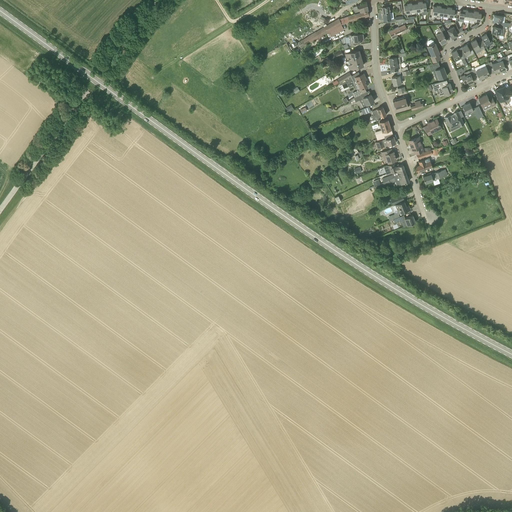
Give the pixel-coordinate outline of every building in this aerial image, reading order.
[(368,10),(367,3),(357,6),(353,7),(356,14),(368,10)] [(391,10),(390,4),(389,4),(383,5),(383,4),(382,4),(382,7),(381,7),(382,14),(390,13),(390,10),(391,10)] [(358,19),(360,18),(361,20),(366,18),(366,16),(369,15),(368,10),(356,14),(339,20),(341,24),(358,19)] [(502,22),(503,16),(494,15),(493,21),(498,22),(498,25),(508,26),(510,23),(504,22),(502,22)] [(339,20),(339,18),(292,45),(295,51),(296,51),(302,48),(317,38),(323,35),(327,32),(341,25),(339,20)] [(396,33),(406,29),(405,24),(408,24),(415,23),(413,19),(411,19),(408,20),(403,20),(398,21),(398,27),(389,31),(392,38),(397,36),(396,33)] [(330,37),(344,30),(341,25),(327,32),(330,37)] [(503,36),(504,29),(507,29),(508,26),(498,25),(497,27),(492,27),(491,33),(500,34),(500,35),(503,36)] [(441,44),(447,41),(444,35),(447,34),(443,27),(438,29),(440,33),(436,35),(441,44)] [(458,35),(453,27),(447,30),(452,38),(458,35)] [(363,41),(362,33),(349,35),(351,45),(355,45),(355,42),(363,41)] [(486,46),(493,43),(491,40),(490,41),(486,34),(481,37),(483,41),(481,43),(484,48),(486,47),(486,46)] [(478,44),(476,39),(471,42),(475,50),(480,47),(481,50),(484,48),(481,43),(478,44)] [(286,43),(282,46),(289,56),(293,54),(286,43)] [(439,53),(435,43),(427,46),(432,56),(430,57),(433,63),(440,59),(438,54),(439,53)] [(471,52),(467,44),(461,47),(464,52),(461,53),(464,58),(465,58),(467,57),(466,55),(471,52)] [(313,50),(314,55),(325,51),(323,47),(313,50)] [(360,54),(359,50),(345,54),(346,58),(348,57),(350,61),(361,58),(361,54),(360,54)] [(459,54),(456,50),(451,53),(455,60),(460,58),(464,64),(466,63),(464,58),(461,53),(459,54)] [(330,60),(343,54),(341,51),(328,56),(330,60)] [(497,62),(500,71),(505,69),(504,64),(507,63),(505,57),(502,58),(502,60),(497,62)] [(363,66),(362,61),(361,58),(350,61),(347,62),(348,66),(349,66),(350,69),(363,66)] [(488,63),(490,69),(493,68),(495,72),(500,71),(497,62),(492,64),(491,62),(488,63)] [(447,76),(443,67),(440,68),(438,63),(429,65),(431,71),(435,70),(438,79),(447,76)] [(485,64),(486,66),(481,68),(484,77),(490,74),(488,70),(490,69),(488,63),(485,64)] [(474,76),(477,74),(479,79),(484,77),(481,68),(479,66),(474,68),(475,69),(472,70),(474,76)] [(472,77),(474,76),(472,70),(469,71),(464,73),(465,76),(461,78),(464,84),(468,82),(469,84),(474,81),(472,77)] [(352,76),(349,72),(337,80),(340,83),(351,76),(352,76)] [(359,95),(364,93),(369,90),(367,86),(364,80),(366,80),(365,77),(363,73),(360,75),(358,72),(352,76),(351,76),(352,79),(355,78),(360,90),(357,91),(359,95)] [(393,85),(402,83),(400,75),(392,78),(393,85)] [(448,84),(447,80),(432,84),(434,91),(438,89),(440,93),(439,93),(440,96),(444,94),(445,96),(446,95),(448,96),(449,94),(450,94),(450,93),(453,91),(450,83),(448,84)] [(511,95),(511,91),(510,86),(505,88),(504,87),(495,90),(500,101),(504,99),(505,100),(506,102),(507,102),(509,102),(510,101),(511,99),(510,98),(510,96),(511,95)] [(364,93),(359,95),(354,98),(355,101),(356,102),(359,100),(363,107),(366,105),(374,101),(371,94),(366,96),(364,93)] [(488,98),(486,94),(478,98),(482,107),(490,103),(492,106),(496,104),(492,96),(488,98)] [(410,105),(408,96),(393,100),(396,110),(410,105)] [(423,107),(422,102),(422,101),(420,102),(420,101),(414,102),(415,104),(410,105),(412,110),(423,107)] [(464,104),(464,105),(463,106),(467,115),(471,113),(473,116),(478,113),(475,108),(473,109),(470,103),(466,105),(464,104)] [(363,115),(371,112),(369,106),(361,110),(363,115)] [(386,115),(383,107),(377,109),(372,111),(373,112),(376,119),(381,117),(386,115)] [(450,129),(458,125),(459,127),(464,124),(461,118),(458,112),(457,111),(453,113),(454,114),(450,116),(450,115),(444,117),(446,121),(446,122),(446,123),(446,124),(447,124),(447,125),(448,125),(450,129)] [(392,133),(388,119),(379,122),(382,130),(375,132),(377,140),(385,138),(384,136),(392,133)] [(441,129),(436,119),(428,123),(429,125),(425,127),(428,135),(441,129)] [(396,143),(392,133),(384,136),(385,138),(385,139),(375,142),(377,149),(396,143)] [(423,151),(419,137),(417,138),(409,141),(412,150),(414,149),(415,153),(423,151)] [(438,154),(437,152),(439,151),(443,150),(442,147),(432,150),(434,156),(438,154)] [(358,152),(356,148),(348,153),(350,157),(358,152)] [(396,160),(393,152),(392,152),(391,149),(382,152),(383,156),(384,159),(387,158),(388,162),(396,160)] [(418,159),(432,154),(431,150),(416,155),(418,159)] [(432,167),(430,161),(429,158),(418,162),(420,165),(414,167),(417,173),(432,167)] [(404,168),(403,164),(399,166),(398,164),(395,165),(395,163),(384,166),(387,174),(393,172),(397,171),(401,169),(404,168)] [(397,176),(406,173),(404,168),(401,169),(397,171),(393,172),(393,174),(382,178),(382,179),(379,180),(380,182),(379,182),(380,183),(378,184),(378,185),(389,180),(397,176)] [(425,183),(442,177),(447,175),(445,169),(431,174),(431,173),(427,174),(427,175),(423,177),(425,183)] [(335,173),(324,179),(326,183),(337,177),(335,173)] [(397,176),(389,180),(390,183),(395,181),(395,182),(393,183),(395,188),(397,187),(405,185),(405,183),(409,181),(406,173),(397,176)] [(390,183),(389,180),(378,185),(375,186),(376,190),(376,191),(391,184),(390,183)] [(404,200),(402,195),(391,199),(393,204),(404,200)] [(404,201),(395,205),(397,210),(399,209),(401,213),(410,209),(409,206),(406,207),(404,201)] [(400,217),(393,219),(395,223),(399,221),(400,224),(402,223),(404,227),(415,222),(413,215),(405,218),(403,215),(400,217)]
